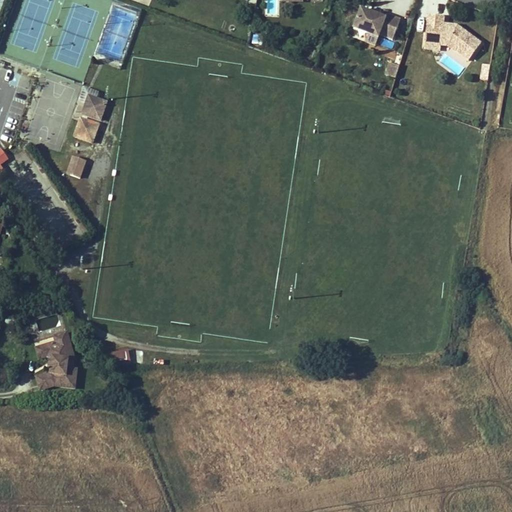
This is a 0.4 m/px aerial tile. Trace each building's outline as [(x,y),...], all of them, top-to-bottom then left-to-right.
[(393,40),(400,21),(387,15),(385,19),(376,15),(371,14),(361,10),(354,29),(367,34),(378,39),(380,35),(393,40)] [(482,44),(457,26),(449,25),(449,27),(443,27),(443,25),(444,17),(428,15),(425,41),(441,43),(440,46),(441,46),(449,47),(469,61),(482,44)] [(376,46),(378,39),(367,34),(365,41),(376,46)] [(262,46),(263,38),(254,36),(253,44),(262,46)] [(441,50),(441,46),(440,46),(441,43),(425,41),(424,48),(441,50)] [(396,79),(399,67),(390,64),(386,76),(396,79)] [(488,81),(491,66),(483,65),(481,80),(488,81)] [(97,99),(99,93),(85,88),(80,102),(86,105),(89,97),(97,99)] [(100,121),(107,103),(97,99),(89,97),(86,105),(83,114),(100,121)] [(93,143),(99,125),(81,119),(75,137),(93,143)] [(0,168),(0,165),(9,159),(1,149),(0,150),(0,179),(5,176),(0,168)] [(80,179),(86,162),(73,158),(67,174),(80,179)] [(15,325),(14,312),(6,312),(6,325),(15,325)] [(63,340),(69,339),(67,333),(54,337),(56,343),(63,340)] [(75,359),(69,339),(63,340),(68,359),(67,369),(73,370),(75,359)] [(67,369),(68,359),(63,340),(56,343),(36,349),(39,359),(47,357),(50,357),(52,358),(51,367),(51,374),(37,377),(40,391),(55,387),(75,389),(77,370),(73,370),(67,369)] [(109,368),(131,363),(128,348),(106,353),(109,368)]
